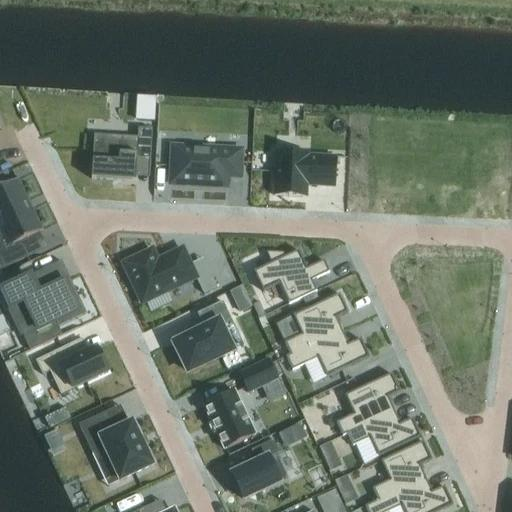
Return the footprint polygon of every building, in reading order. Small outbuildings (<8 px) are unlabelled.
[(92,152),(91,180),(135,183),(137,156),(150,156),(151,130),(137,129),(136,138),(102,137),(101,152),(92,152)] [(239,178),(240,153),(174,149),(172,185),(227,188),(227,177),(239,178)] [(276,153),(274,197),(306,199),(307,187),(335,188),(336,159),(308,158),(308,155),(276,153)] [(0,271),(25,260),(17,244),(40,234),(15,182),(0,189),(0,271)] [(151,250),(123,264),(142,304),(196,278),(182,249),(156,261),(151,250)] [(271,265),(253,273),(263,293),(280,285),(290,306),(317,293),(312,282),(329,274),(324,262),(307,270),(298,252),(286,258),(284,255),(266,254),(271,265)] [(28,271),(0,284),(0,290),(7,305),(21,298),(34,325),(20,332),(27,347),(59,332),(53,318),(77,307),(62,277),(36,289),(28,271)] [(217,289),(212,279),(199,285),(204,295),(217,289)] [(302,337),(285,344),(290,356),(291,358),(343,333),(336,320),(348,314),(340,296),(293,318),(302,337)] [(233,352),(220,326),(231,321),(223,303),(197,315),(204,330),(174,344),(188,374),(233,352)] [(265,316),(259,303),(252,306),(258,319),(265,316)] [(290,356),(286,359),(292,372),(318,360),(327,379),(369,359),(361,341),(349,346),(343,333),(291,358),(290,356)] [(69,347),(38,362),(44,376),(52,372),(62,396),(110,373),(98,349),(75,360),(69,347)] [(269,361),(240,375),(249,395),(278,381),(269,361)] [(354,416),(336,424),(343,438),(347,436),(347,435),(394,413),(388,400),(400,394),(391,375),(345,397),(354,416)] [(235,393),(204,407),(225,450),(255,436),(235,393)] [(107,413),(78,427),(92,455),(104,450),(120,482),(152,467),(132,424),(116,431),(107,413)] [(394,413),(347,435),(347,436),(353,448),(370,440),(379,459),(421,439),(412,420),(400,426),(394,413)] [(276,456),(279,454),(273,441),(251,452),(256,463),(231,475),(244,501),(288,481),(276,456)] [(390,482),(373,490),(378,502),(379,503),(426,481),(420,468),(432,462),(423,443),(381,463),(390,482)] [(332,445),(320,450),(324,458),(335,453),(332,445)] [(348,478),(336,483),(340,492),(352,487),(348,478)] [(378,502),(365,508),(366,511),(392,511),(402,508),(403,511),(441,511),(453,507),(444,488),(432,494),(426,481),(379,503),(378,502)]
